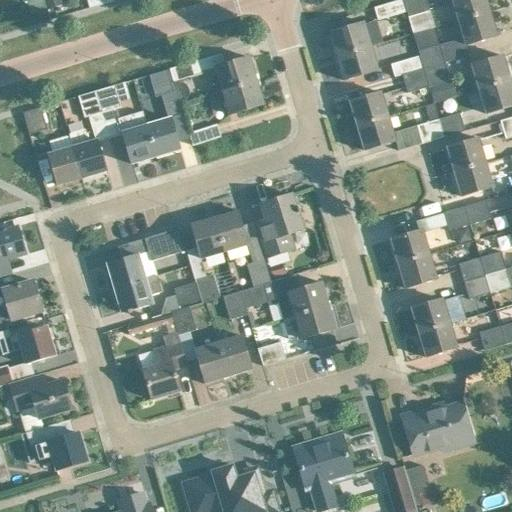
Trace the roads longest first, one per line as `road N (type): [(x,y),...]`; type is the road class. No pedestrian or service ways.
road 1 (residential): [(318,147),(59,225),(109,416),(119,436),(144,440),(383,369),(343,234)]
road 2 (unclassified): [(0,77),(268,0)]
road 3 (residential): [(326,175),(421,149),(438,207),(343,234)]
road 4 (residential): [(274,0),(318,147)]
